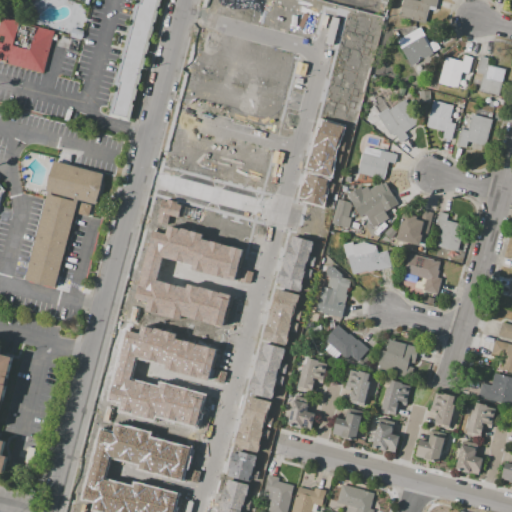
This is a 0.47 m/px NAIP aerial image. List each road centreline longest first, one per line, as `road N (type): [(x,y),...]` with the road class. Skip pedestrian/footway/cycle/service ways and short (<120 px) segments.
road 1 (residential): [(51,511),(186,0)]
road 2 (residential): [(511,506),(278,444)]
road 3 (residential): [(443,378),(511,147)]
